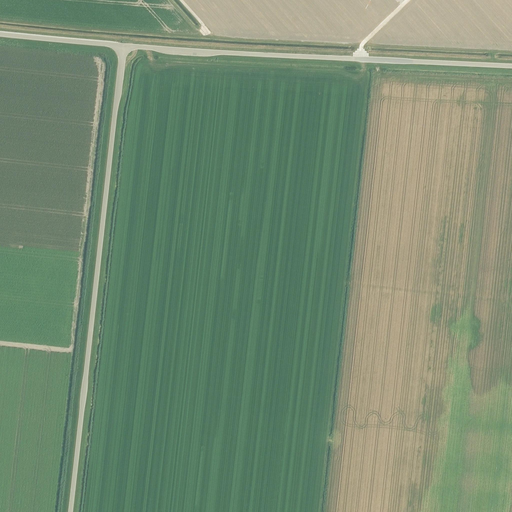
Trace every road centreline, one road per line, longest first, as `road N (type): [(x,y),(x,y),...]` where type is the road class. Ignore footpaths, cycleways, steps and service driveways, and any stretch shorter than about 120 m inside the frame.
road 1 (unclassified): [(68,511),(123,45)]
road 2 (unclassified): [(511,66),(123,45)]
road 3 (unclassified): [(123,45),(0,34)]
